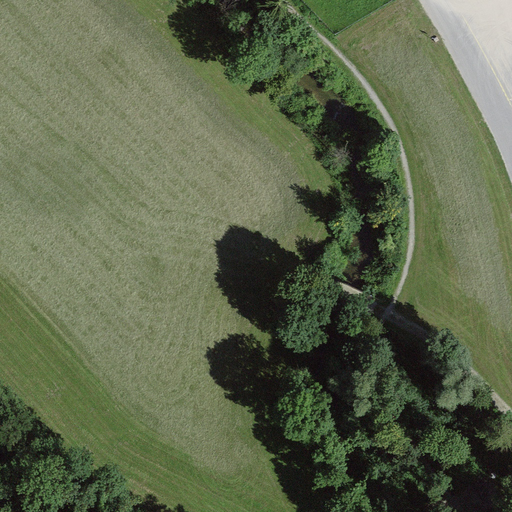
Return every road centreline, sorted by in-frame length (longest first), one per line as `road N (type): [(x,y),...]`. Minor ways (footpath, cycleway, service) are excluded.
road 1 (track): [(511,421),(390,303)]
road 2 (residential): [(511,147),(435,0)]
